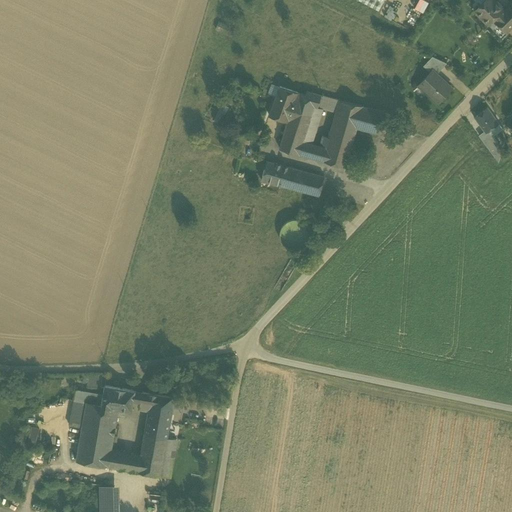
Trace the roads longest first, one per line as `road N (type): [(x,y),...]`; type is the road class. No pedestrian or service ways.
road 1 (unclassified): [(511,58),(241,350)]
road 2 (track): [(511,411),(241,350)]
road 3 (unclassified): [(241,350),(101,367),(0,365)]
road 4 (unclassified): [(241,350),(215,511)]
